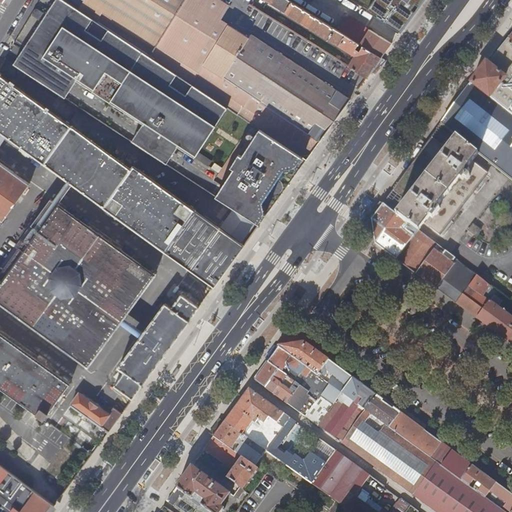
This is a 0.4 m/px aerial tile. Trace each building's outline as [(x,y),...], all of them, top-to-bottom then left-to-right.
[(37,27),(34,35),(33,41),(32,46),(30,50),(44,59),(49,52),(65,62),(60,69),(77,81),(143,124),(144,124),(148,117),(164,128),(160,134),(177,146),(195,157),(227,107),(195,86),(160,63),(79,11),(62,0),(60,0),(59,1),(57,2),(56,3),(50,7),(45,14),(44,15),(42,17),(40,21),(37,27)] [(260,103),(320,143),(351,99),(289,59),(289,60),(251,35),(249,39),(220,20),(227,9),(228,10),(229,9),(227,8),(228,6),(226,7),(214,0),(85,0),(85,1),(199,72),(204,65),(227,80),(260,103)] [(349,66),(367,78),(371,72),(382,58),(340,32),(288,0),(265,0),(355,57),(349,66)] [(423,0),(363,0),(360,5),(401,31),(423,0)] [(303,157),(307,160),(320,143),(260,103),(227,80),(204,65),(199,72),(85,1),(79,11),(160,63),(195,86),(227,107),(260,129),(303,157)] [(253,1),(251,5),(303,37),(305,34),(253,1)] [(35,17),(40,21),(42,17),(44,15),(45,14),(39,10),(35,17)] [(350,17),(340,32),(382,58),(392,44),(350,17)] [(34,35),(15,65),(66,98),(77,81),(60,69),(65,62),(49,52),(44,59),(30,50),(32,46),(33,41),(34,35)] [(511,37),(490,65),(487,62),(451,111),(442,124),(457,136),(479,154),(511,179),(511,37)] [(382,58),(371,72),(376,74),(386,61),(382,58)] [(3,74),(0,72),(0,131),(1,132),(0,132),(0,145),(6,136),(68,181),(60,193),(54,201),(59,205),(65,196),(73,184),(211,285),(209,288),(210,290),(212,292),(245,246),(134,166),(132,169),(72,126),(72,127),(2,76),(3,74)] [(143,124),(131,141),(166,163),(177,146),(160,134),(164,128),(148,117),(144,124),(143,124)] [(457,136),(442,124),(421,153),(383,204),(397,214),(457,136)] [(296,167),(303,157),(260,129),(253,139),(285,160),(278,170),(296,167)] [(397,214),(418,230),(419,231),(425,223),(440,235),(488,173),(473,161),(479,154),(457,136),(397,214)] [(254,206),(262,195),(266,188),(272,192),(279,181),(273,178),(278,170),(285,160),(253,139),(242,156),(239,154),(230,167),(233,169),(223,185),(254,206)] [(199,153),(196,158),(209,166),(212,161),(199,153)] [(0,162),(0,388),(44,421),(70,385),(0,333),(0,302),(89,367),(121,324),(131,331),(141,338),(119,368),(125,372),(115,386),(133,399),(143,386),(190,321),(200,307),(182,294),(172,309),(166,304),(144,333),(135,326),(124,319),(156,275),(59,205),(54,201),(51,199),(0,269),(0,225),(30,184),(0,162)] [(215,196),(258,224),(266,214),(262,195),(254,206),(223,185),(215,196)] [(383,204),(372,219),(376,244),(397,259),(418,230),(397,214),(383,204)] [(234,212),(222,228),(241,242),(253,225),(234,212)] [(474,225),(469,231),(476,236),(481,230),(474,225)] [(418,230),(397,259),(417,274),(438,245),(419,231),(418,230)] [(438,245),(417,274),(437,289),(457,260),(438,245)] [(457,260),(437,289),(457,304),(477,276),(457,260)] [(477,276),(457,304),(477,318),(497,291),(477,276)] [(511,301),(510,300),(497,291),(477,318),(511,343),(511,301)] [(287,337),(281,345),(305,342),(309,337),(306,335),(287,337)] [(281,345),(279,348),(318,376),(329,360),(305,342),(281,345)] [(279,348),(269,362),(297,382),(299,384),(297,387),(299,388),(302,386),(310,391),(320,377),(318,376),(279,348)] [(329,360),(318,376),(320,377),(342,393),(353,378),(329,360)] [(269,362),(255,380),(289,404),(296,394),(291,390),(297,382),(269,362)] [(310,391),(308,394),(317,400),(323,405),(312,421),(319,426),(342,393),(320,377),(310,391)] [(366,411),(377,395),(353,378),(342,393),(366,411)] [(296,394),(289,404),(297,410),(308,394),(310,391),(302,386),(299,388),(296,394)] [(239,403),(225,422),(265,451),(267,452),(290,418),(249,388),(239,403)] [(319,426),(343,443),(366,411),(342,393),(319,426)] [(109,432),(123,414),(114,408),(109,415),(80,394),(72,405),(71,405),(66,413),(83,425),(88,418),(109,432)] [(308,394),(297,410),(305,416),(317,400),(308,394)] [(390,428),(401,413),(377,395),(366,411),(390,428)] [(317,400),(305,416),(312,421),(323,405),(317,400)] [(414,495),(438,463),(413,445),(390,428),(366,411),(343,443),(414,495)] [(413,445),(425,430),(401,413),(390,428),(413,445)] [(290,418),(267,452),(287,467),(294,457),(287,452),(285,455),(277,450),(284,441),(283,440),(296,422),(290,418)] [(214,436),(243,457),(255,466),(265,451),(225,422),(214,436)] [(438,463),(449,448),(425,430),(413,445),(438,463)] [(214,436),(205,450),(233,470),(243,457),(214,436)] [(327,464),(312,484),(322,491),(336,500),(351,511),(405,511),(407,511),(398,505),(393,511),(371,511),(352,499),(369,475),(336,451),(327,464)] [(461,480),(472,465),(453,451),(441,466),(461,480)] [(294,457),(287,467),(292,471),(293,470),(312,484),(327,464),(310,452),(304,460),(295,454),(294,457)] [(243,457),(233,470),(227,478),(243,490),(258,469),(254,466),(255,466),(243,457)] [(504,511),(461,480),(441,466),(438,463),(414,495),(437,511),(504,511)] [(0,464),(0,511),(50,511),(55,506),(0,464)] [(511,511),(511,494),(472,465),(461,480),(504,511),(511,511)] [(231,494),(193,467),(177,488),(192,499),(193,502),(199,507),(202,506),(210,511),(222,511),(225,509),(222,506),(231,494)] [(182,494),(176,490),(168,501),(174,505),(182,494)] [(336,500),(322,491),(315,500),(328,510),(336,500)]
